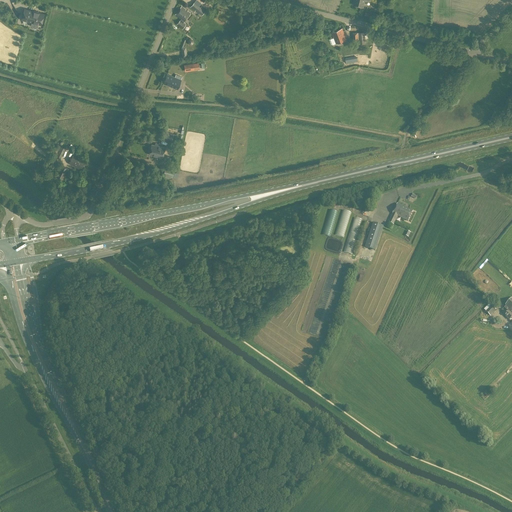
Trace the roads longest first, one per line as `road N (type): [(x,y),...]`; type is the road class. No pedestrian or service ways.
road 1 (primary): [(293,187),(18,239)]
road 2 (primary): [(25,260),(130,239),(293,187)]
road 3 (unclassified): [(52,223),(82,218),(91,208),(173,0)]
road 4 (primary): [(293,187),(511,137)]
road 5 (unclassified): [(473,52),(261,0)]
road 6 (unclassified): [(98,511),(24,367),(0,341)]
road 7 (primary): [(10,278),(36,363),(88,458)]
road 8 (unclassified): [(473,52),(401,150)]
road 9 (primary): [(88,458),(41,347)]
